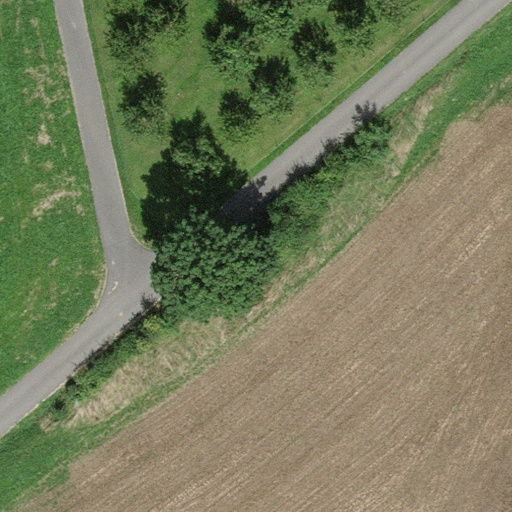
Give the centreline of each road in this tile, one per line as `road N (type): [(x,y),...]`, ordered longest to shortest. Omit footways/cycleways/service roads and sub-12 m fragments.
road 1 (track): [(0,408),(479,0)]
road 2 (track): [(133,293),(68,0)]
